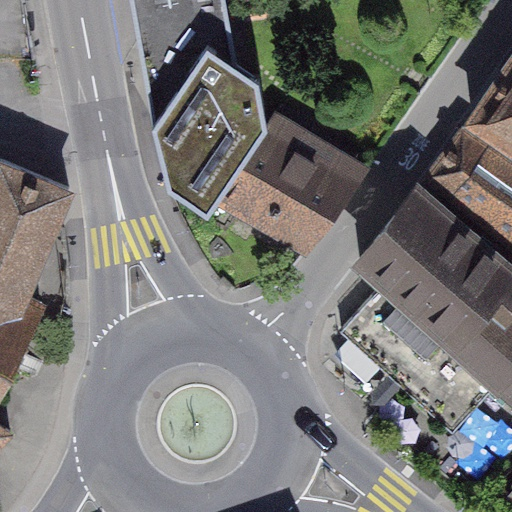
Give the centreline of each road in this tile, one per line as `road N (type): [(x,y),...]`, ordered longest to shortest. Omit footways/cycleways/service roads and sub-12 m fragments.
road 1 (residential): [(250,354),(451,121),(511,30)]
road 2 (primary): [(164,343),(129,241),(83,0)]
road 3 (primary): [(164,343),(137,358),(107,410),(115,469),(133,493)]
road 4 (primary): [(281,464),(285,404),(250,354)]
